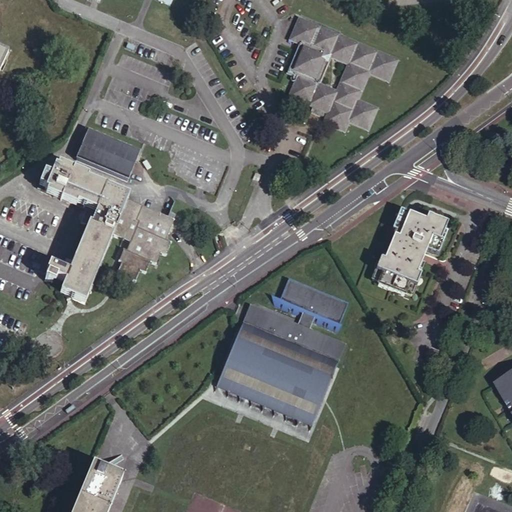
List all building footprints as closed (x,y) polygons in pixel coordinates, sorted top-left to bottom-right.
[(381,79),(391,56),(292,13),(283,35),(292,39),(280,68),(289,72),(281,91),(305,102),(317,107),(320,108),(315,118),(336,127),(340,118),(360,127),(370,104),(350,96),(362,70),(381,79)] [(0,78),(11,55),(0,50),(0,78)] [(317,107),(305,102),(303,106),(315,112),(317,107)] [(21,117),(24,112),(14,107),(12,112),(21,117)] [(76,156),(87,131),(83,130),(72,155),(76,156)] [(87,131),(76,156),(75,158),(126,180),(138,151),(87,130),(87,131)] [(89,208),(99,184),(49,162),(45,170),(39,167),(32,183),(81,205),(89,208)] [(111,270),(129,278),(134,267),(140,269),(144,260),(149,262),(154,251),(160,253),(165,241),(160,239),(163,231),(165,232),(166,229),(164,228),(165,226),(159,224),(162,215),(121,197),(123,193),(99,184),(89,208),(81,205),(76,219),(83,222),(68,256),(64,265),(63,268),(44,261),(40,269),(42,271),(40,276),(45,278),(48,273),(59,278),(54,289),(79,299),(107,231),(124,238),(121,247),(118,246),(113,258),(116,259),(111,270)] [(389,266),(381,286),(388,288),(387,292),(414,302),(415,298),(422,301),(429,282),(425,281),(435,257),(446,261),(456,238),(452,237),(456,230),(435,222),(433,228),(408,218),(401,237),(404,238),(392,267),(389,266)] [(54,227),(66,232),(69,225),(57,219),(54,227)] [(303,320),(299,331),(311,336),(315,325),(339,335),(350,309),(290,284),(279,310),(303,320)] [(252,310),(242,333),(252,337),(261,314),(252,310)] [(242,333),(220,382),(225,384),(222,390),(309,426),(311,421),(315,422),(336,373),(325,369),(335,346),(311,336),(299,331),(261,314),(252,337),(242,333)] [(346,350),(335,346),(325,369),(336,373),(346,350)] [(511,373),(494,384),(505,403),(510,401),(511,404),(511,414),(511,373)] [(94,470),(76,511),(112,511),(125,483),(94,470)]
